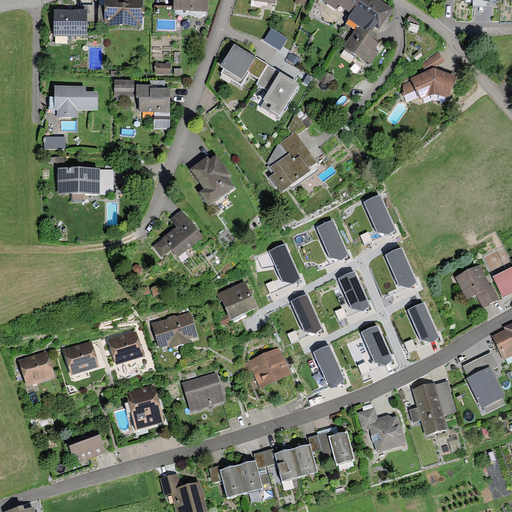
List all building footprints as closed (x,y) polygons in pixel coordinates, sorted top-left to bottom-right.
[(143,0),(105,0),(104,24),(143,25),(143,0)] [(208,0),(173,0),(174,9),(208,11),(208,0)] [(322,0),(336,9),(338,5),(351,13),(347,18),(358,25),(343,47),(370,65),(379,52),(375,48),(379,43),(374,39),(378,34),(376,34),(393,9),(379,0),(322,0)] [(99,5),(83,5),(83,9),(87,9),(87,22),(98,22),(99,5)] [(83,9),(54,9),(54,34),(87,34),(87,22),(87,9),(83,9)] [(288,38),(271,28),(264,41),(281,50),(288,38)] [(247,71),(256,57),(235,44),(220,66),(225,69),(222,73),(242,85),(250,72),(247,71)] [(445,61),(438,52),(421,65),(426,71),(434,68),(435,68),(445,61)] [(301,58),(289,53),(287,59),(297,65),(301,58)] [(268,64),(256,57),(247,71),(250,72),(260,78),(268,64)] [(171,63),(155,63),(155,74),(171,75),(171,63)] [(280,71),(268,64),(260,78),(257,84),(268,91),(280,71)] [(449,98),(457,76),(435,68),(434,68),(426,71),(410,78),(411,81),(403,84),(403,96),(416,90),(420,100),(428,96),(434,94),(449,98)] [(299,83),(280,71),(268,91),(263,100),(264,101),(261,107),(279,118),(299,83)] [(334,74),(321,71),(319,81),(332,84),(334,74)] [(137,80),(115,80),(115,97),(137,97),(137,84),(137,80)] [(137,84),(137,97),(139,97),(139,112),(155,112),(170,113),(171,87),(165,87),(153,87),(153,84),(151,84),(137,84)] [(86,86),(55,85),(55,97),(55,108),(55,110),(57,110),(57,118),(78,118),(78,110),(98,110),(98,92),(86,91),(86,86)] [(298,135),(306,128),(300,119),(296,114),(289,128),(293,134),(296,132),(298,135)] [(306,114),(300,119),(306,128),(313,123),(306,114)] [(170,129),(170,117),(154,117),(154,129),(170,129)] [(293,134),(280,143),(288,154),(270,166),(273,171),(275,173),(269,177),(280,193),(311,171),(309,168),(317,162),(298,135),(296,132),(293,134)] [(66,137),(44,137),(44,149),(66,149),(66,137)] [(269,165),(270,166),(288,154),(280,143),(278,144),(268,162),(269,165)] [(208,156),(189,169),(204,189),(199,192),(209,206),(235,187),(229,177),(232,175),(217,154),(210,159),(208,156)] [(100,168),(58,168),(58,194),(72,194),(85,194),(114,194),(113,170),(100,169),(100,168)] [(380,195),(364,202),(378,232),(389,235),(395,229),(380,195)] [(181,210),(170,219),(176,227),(153,246),(162,257),(171,250),(178,257),(203,237),(181,210)] [(333,221),(317,227),(330,258),(341,260),(348,255),(333,221)] [(285,244),(269,251),(283,281),(293,283),(300,278),(285,244)] [(402,247),(385,254),(399,285),(410,288),(417,282),(402,247)] [(480,265),(455,277),(467,300),(477,295),(483,308),(499,300),(492,284),(490,285),(480,265)] [(511,266),(492,276),(503,297),(511,292),(511,266)] [(354,272),(339,278),(352,308),(363,311),(370,305),(354,272)] [(245,281),(216,294),(220,301),(222,300),(228,314),(231,320),(258,307),(245,281)] [(307,294),(291,301),(305,331),(315,334),(322,328),(307,294)] [(424,303),(408,310),(421,340),(432,342),(439,337),(424,303)] [(190,339),(198,337),(190,312),(152,324),(160,349),(169,346),(170,348),(191,342),(190,339)] [(219,318),(223,326),(232,323),(231,320),(228,314),(219,318)] [(511,322),(503,327),(504,329),(492,336),(504,360),(511,356),(511,322)] [(377,326),(362,333),(375,363),(386,365),(392,360),(377,326)] [(136,331),(108,340),(116,365),(144,357),(136,331)] [(92,341),(63,350),(71,375),(100,367),(92,341)] [(329,346),(314,352),(327,382),(338,385),(345,379),(329,346)] [(260,389),(291,374),(279,348),(247,362),(243,364),(247,374),(252,371),(260,389)] [(47,351),(19,360),(27,386),(56,377),(47,351)] [(490,367),(495,378),(497,377),(494,369),(499,367),(491,352),(463,366),(469,377),(490,367)] [(469,377),(467,378),(482,408),(484,407),(503,398),(505,397),(495,378),(490,367),(469,377)] [(217,373),(182,383),(191,412),(225,401),(217,373)] [(435,385),(444,415),(457,411),(448,381),(435,385)] [(435,383),(412,389),(418,408),(409,410),(413,423),(421,420),(426,436),(448,429),(444,415),(435,385),(435,383)] [(154,385),(126,393),(128,402),(131,412),(136,430),(164,422),(154,385)] [(506,403),(503,398),(484,407),(487,413),(506,403)] [(378,418),(375,407),(357,413),(362,430),(367,429),(370,429),(368,425),(376,422),(378,418)] [(376,422),(368,425),(370,429),(377,453),(406,444),(397,416),(392,417),(376,422)] [(329,436),(338,434),(336,426),(317,432),(318,434),(327,432),(329,436)] [(488,427),(481,429),(484,436),(490,434),(488,427)] [(333,452),(336,466),(355,461),(347,431),(338,434),(329,436),(333,452)] [(333,452),(329,436),(327,432),(318,434),(322,450),(323,454),(333,452)] [(100,434),(69,446),(76,464),(107,453),(100,434)] [(318,434),(308,437),(310,444),(313,453),(322,450),(318,434)] [(300,476),(318,471),(313,453),(310,444),(292,448),(300,476)] [(277,463),(282,481),(300,476),(292,448),(274,453),(277,463)] [(258,469),(277,463),(274,453),(273,449),(254,454),(256,460),(258,469)] [(256,460),(237,465),(245,492),(263,487),(258,469),(256,460)] [(223,480),(227,497),(245,492),(237,465),(220,470),(223,480)] [(220,470),(219,466),(209,469),(213,483),(223,480),(220,470)] [(177,474),(160,478),(165,496),(171,495),(175,511),(207,511),(200,482),(180,487),(177,474)]
